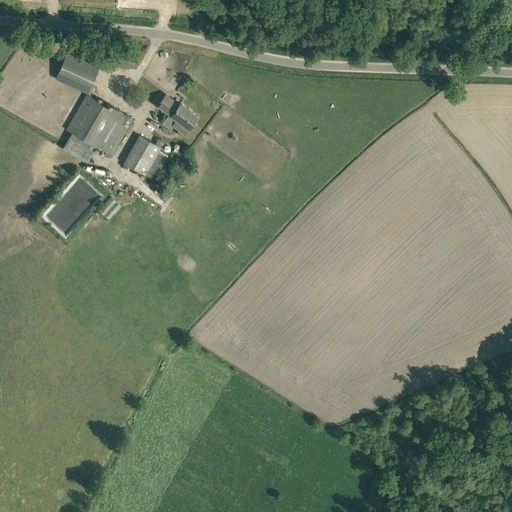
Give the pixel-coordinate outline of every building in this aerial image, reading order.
[(166,0),(151,0),(143,1),(143,10),(161,9),(161,5),(167,4),(166,0)] [(112,64),(137,67),(138,51),(113,49),(112,64)] [(99,68),(67,53),(56,78),(87,93),(99,68)] [(84,154),(90,143),(111,156),(131,121),(86,94),(66,129),(70,131),(63,142),(84,154)] [(188,129),(197,117),(179,103),(178,105),(164,95),(157,106),(170,116),(176,120),(172,125),(184,134),(188,129)] [(170,152),(161,147),(139,134),(124,162),(152,179),(161,162),(164,163),(170,152)] [(180,146),(178,150),(176,148),(174,152),(184,158),(188,152),(180,146)] [(105,190),(84,176),(75,190),(77,192),(68,205),(78,211),(74,217),(73,216),(69,223),(79,229),(105,190)] [(161,187),(157,191),(167,202),(172,198),(161,187)]
